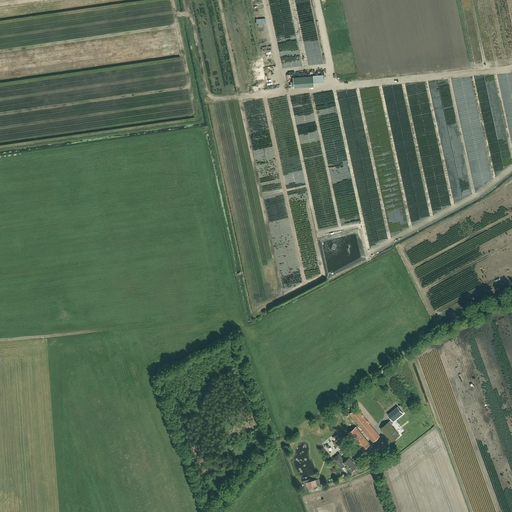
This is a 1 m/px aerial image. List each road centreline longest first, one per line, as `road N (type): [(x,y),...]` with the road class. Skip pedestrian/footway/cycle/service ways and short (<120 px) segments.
road 1 (track): [(185,0),(253,311),(324,270),(265,0)]
road 2 (track): [(0,147),(198,119),(173,0)]
road 3 (track): [(277,301),(212,0)]
road 4 (track): [(239,0),(300,288)]
road 5 (track): [(0,126),(194,98)]
road 6 (track): [(191,83),(0,108)]
road 7 (track): [(511,57),(362,73),(331,68)]
road 8 (track): [(0,26),(173,2)]
